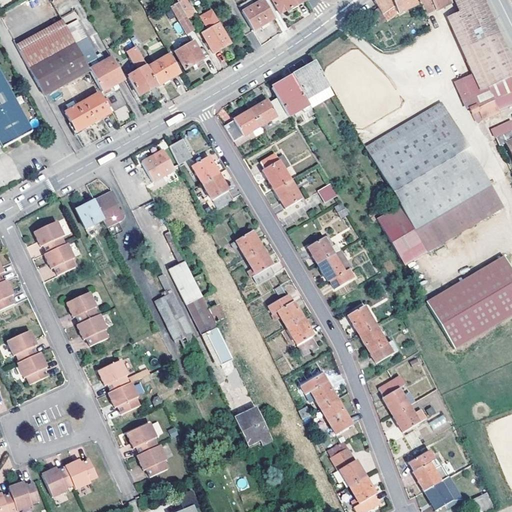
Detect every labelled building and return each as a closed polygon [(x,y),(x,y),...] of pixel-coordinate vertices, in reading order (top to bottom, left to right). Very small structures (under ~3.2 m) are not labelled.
[(168,10),(178,4),(175,0),(170,0),(162,5),(166,11),(168,10)] [(253,0),(247,0),(238,6),(241,12),(256,4),(253,0)] [(263,0),(241,12),(253,32),(275,19),(263,0)] [(305,1),(303,0),(271,0),(280,14),(285,11),(286,12),(305,1)] [(375,4),(376,6),(378,9),(382,15),(395,7),(391,0),(377,0),(374,2),(375,4)] [(391,0),(395,7),(399,16),(420,5),(417,0),(391,0)] [(417,0),(420,5),(425,16),(454,2),(453,0),(417,0)] [(459,14),(456,16),(475,58),(466,62),(473,79),(458,85),(475,122),(502,110),(491,87),(511,77),(511,64),(484,5),(482,0),(453,0),(454,2),(459,14)] [(187,2),(179,7),(187,21),(195,16),(187,2)] [(183,37),(193,31),(187,21),(179,7),(178,4),(168,10),(183,37)] [(385,20),(382,15),(378,9),(372,13),(379,24),(385,20)] [(229,45),(218,25),(210,12),(199,18),(207,32),(202,35),(214,54),(229,45)] [(475,58),(456,16),(446,19),(466,62),(475,58)] [(65,27),(87,67),(90,72),(101,93),(102,94),(124,81),(111,59),(104,63),(100,57),(96,60),(74,22),(65,27)] [(90,72),(87,67),(65,27),(20,53),(45,97),(90,72)] [(205,60),(195,43),(189,46),(187,42),(180,46),(182,50),(176,53),(187,71),(205,60)] [(143,61),(136,48),(127,52),(134,65),(143,61)] [(148,69),(158,87),(179,75),(169,57),(148,69)] [(292,78),(293,80),(311,109),(333,96),(315,64),(292,78)] [(148,69),(147,67),(129,78),(139,97),(150,91),(157,102),(164,98),(158,87),(148,69)] [(0,74),(0,142),(3,148),(32,133),(0,74)] [(511,77),(491,87),(502,110),(511,105),(511,77)] [(293,80),(292,78),(271,90),(273,92),(293,80)] [(311,109),(293,80),(273,92),(277,99),(289,118),(294,114),(297,118),(311,110),(311,109)] [(101,93),(65,114),(76,134),(112,113),(102,94),(101,93)] [(259,128),(277,118),(280,123),(289,118),(277,99),(269,104),(267,102),(250,112),(259,128)] [(259,128),(250,112),(224,127),(233,143),(259,128)] [(446,113),(395,142),(417,178),(440,216),(490,186),(446,113)] [(511,120),(491,127),(493,137),(511,131),(511,120)] [(262,132),(259,128),(233,143),(236,147),(262,132)] [(511,132),(495,141),(498,148),(506,145),(511,158),(511,132)] [(183,141),(169,148),(178,166),(191,158),(183,141)] [(370,157),(391,193),(417,178),(395,142),(370,157)] [(174,171),(162,151),(141,163),(153,183),(174,171)] [(274,192),(290,181),(283,170),(289,166),(283,156),(277,159),(274,155),(260,163),(264,170),(262,171),(274,192)] [(208,158),(191,167),(202,185),(218,175),(208,158)] [(218,175),(202,185),(217,210),(233,200),(218,175)] [(391,193),(400,207),(376,220),(391,245),(440,216),(417,178),(391,193)] [(290,181),(274,192),(284,210),(301,200),(290,181)] [(337,196),(330,185),(318,192),(324,203),(337,196)] [(440,216),(391,245),(404,266),(503,208),(490,186),(440,216)] [(117,219),(119,224),(122,222),(123,221),(124,220),(124,219),(124,217),(112,193),(94,202),(104,221),(105,224),(117,219)] [(104,221),(94,202),(75,211),(84,230),(104,221)] [(348,215),(342,205),(335,209),(341,219),(348,215)] [(164,224),(157,209),(153,211),(160,226),(164,224)] [(59,221),(66,235),(71,232),(64,219),(59,221)] [(105,224),(108,229),(119,224),(117,219),(105,224)] [(62,236),(55,221),(33,232),(37,241),(40,240),(42,246),(45,252),(62,245),(59,238),(62,236)] [(185,263),(170,233),(164,236),(179,266),(185,263)] [(262,250),(252,233),(231,244),(234,249),(238,247),(246,259),(262,250)] [(307,248),(318,267),(334,256),(329,248),(333,246),(328,237),(307,248)] [(72,259),(65,244),(62,245),(45,252),(43,254),(48,265),(50,263),(53,268),(56,276),(73,268),(70,260),(72,259)] [(262,250),(246,259),(256,276),(253,278),(257,285),(274,275),(270,268),(272,267),(262,250)] [(318,267),(327,283),(329,282),(334,290),(353,279),(348,271),(344,273),(334,256),(318,267)] [(511,271),(503,257),(426,304),(454,351),(511,316),(511,271)] [(185,263),(193,280),(204,275),(196,258),(185,263)] [(224,365),(233,361),(193,280),(185,263),(179,266),(169,271),(186,307),(187,307),(201,336),(206,335),(221,366),(224,365)] [(164,291),(171,289),(165,273),(159,276),(164,291)] [(10,290),(6,280),(4,281),(0,282),(0,309),(13,304),(10,297),(8,291),(10,290)] [(155,298),(157,302),(172,294),(170,290),(155,298)] [(95,307),(88,293),(66,304),(70,314),(73,312),(75,316),(95,307)] [(175,343),(178,342),(192,335),(172,294),(157,302),(154,302),(175,343)] [(293,302),(290,304),(286,296),(268,307),(272,315),(276,312),(287,330),(303,320),(293,302)] [(210,308),(216,321),(225,317),(219,304),(210,308)] [(95,307),(75,316),(76,318),(79,325),(96,317),(93,310),(96,309),(95,307)] [(347,317),(359,337),(376,326),(364,307),(347,317)] [(106,331),(99,316),(96,317),(79,325),(76,326),(81,337),(84,335),(86,340),(90,348),(107,340),(103,332),(106,331)] [(313,336),(303,320),(287,330),(303,357),(318,348),(312,337),(313,336)] [(391,342),(386,345),(376,326),(359,337),(376,365),(397,351),(391,342)] [(33,340),(29,330),(5,341),(12,356),(15,355),(18,363),(36,355),(30,342),(33,340)] [(196,342),(192,335),(178,342),(181,349),(196,342)] [(206,335),(201,336),(217,368),(221,366),(206,335)] [(44,363),(39,353),(36,355),(18,363),(16,364),(23,379),(25,378),(26,380),(44,371),(43,370),(41,364),(44,363)] [(233,361),(224,365),(226,368),(223,370),(226,376),(238,371),(233,361)] [(125,371),(121,363),(98,374),(102,381),(108,378),(125,371)] [(44,371),(26,380),(29,386),(47,378),(44,371)] [(127,376),(125,371),(108,378),(102,381),(104,387),(107,386),(111,394),(129,386),(125,378),(127,376)] [(310,392),(314,399),(321,411),(338,401),(327,383),(326,384),(320,375),(300,386),(305,395),(310,392)] [(400,376),(377,390),(393,416),(409,407),(416,403),(409,392),(403,395),(399,389),(405,385),(400,376)] [(138,399),(131,385),(129,386),(111,394),(108,395),(113,406),(116,405),(118,408),(122,417),(139,409),(135,400),(138,399)] [(309,402),(314,399),(310,392),(305,395),(309,402)] [(352,426),(338,401),(321,411),(325,419),(321,421),(325,430),(330,427),(335,436),(352,426)] [(414,415),(409,407),(393,416),(402,433),(426,419),(420,411),(414,415)] [(306,408),(298,412),(302,420),(311,415),(306,408)] [(257,409),(234,419),(247,447),(260,442),(262,446),(271,441),(257,409)] [(429,421),(432,429),(447,423),(444,415),(429,421)] [(158,439),(150,424),(127,435),(132,445),(134,444),(137,449),(140,456),(159,448),(155,440),(158,439)] [(404,437),(412,451),(419,447),(411,433),(404,437)] [(168,462),(161,447),(159,448),(140,456),(138,458),(143,468),(145,466),(148,472),(151,480),(170,471),(166,463),(168,462)] [(346,450),(344,447),(331,456),(332,458),(346,450)] [(346,450),(332,458),(350,489),(365,479),(352,457),(350,458),(346,450)] [(424,492),(441,483),(433,470),(438,467),(434,460),(433,461),(428,452),(408,464),(413,472),(412,473),(424,492)] [(97,478),(89,461),(81,465),(76,467),(75,464),(65,469),(66,470),(74,488),(75,491),(90,484),(89,482),(97,478)] [(74,488),(66,470),(58,474),(53,476),(51,474),(44,477),(47,484),(45,485),(52,501),(67,493),(66,491),(74,488)] [(365,479),(350,489),(359,504),(353,508),(355,511),(365,511),(378,505),(373,496),(375,495),(365,479)] [(441,483),(424,492),(435,511),(459,497),(455,490),(448,494),(441,483)] [(19,511),(29,509),(23,493),(34,489),(33,484),(24,488),(19,489),(18,486),(8,490),(11,496),(16,511),(19,511)] [(39,502),(34,489),(23,493),(29,509),(31,508),(30,506),(39,502)] [(194,511),(191,506),(196,504),(190,491),(176,497),(182,511),(194,511)] [(474,500),(479,511),(486,511),(493,509),(485,494),(474,500)] [(16,511),(11,496),(2,500),(0,500),(0,511),(16,511)]
